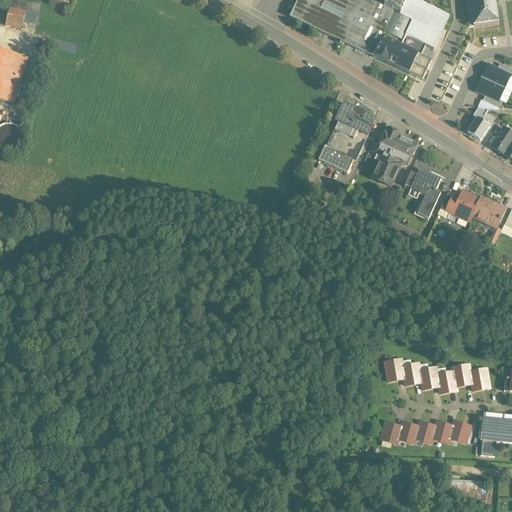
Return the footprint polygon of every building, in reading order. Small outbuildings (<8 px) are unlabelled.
[(38,12),(40,3),(27,0),(25,0),(9,0),(9,6),(5,21),(14,22),(22,23),(22,20),(35,22),(38,12)] [(377,0),(298,0),(290,17),(336,39),(335,41),(342,44),(343,42),(355,48),(377,0)] [(387,1),(385,0),(377,0),(355,48),(366,53),(380,22),(381,23),(384,18),(385,14),(388,9),(384,7),(387,1)] [(406,0),(400,15),(394,12),(391,17),(389,21),(386,28),(377,46),(372,43),(368,53),(409,73),(418,54),(421,47),(432,53),(449,16),(414,0),(406,0)] [(387,0),(387,1),(384,7),(388,9),(394,12),(400,15),(406,0),(387,0)] [(469,0),(473,26),(498,22),(494,0),(469,0)] [(394,12),(388,9),(385,14),(391,17),(394,12)] [(381,23),(380,26),(386,28),(389,21),(384,18),(381,23)] [(0,88),(12,49),(0,45),(0,88)] [(12,49),(0,88),(0,96),(14,101),(28,54),(12,49)] [(418,54),(409,73),(422,79),(431,60),(418,54)] [(511,68),(500,63),(498,69),(510,74),(510,76),(511,76),(511,68)] [(510,76),(510,74),(498,69),(488,64),(482,77),(504,88),(510,76)] [(499,99),(504,88),(482,77),(476,91),(486,95),(498,101),(499,99)] [(498,101),(486,95),(483,100),(499,108),(502,101),(499,99),(498,101)] [(374,118),(342,103),(334,120),(339,122),(327,147),(346,155),(358,131),(367,135),(374,118)] [(487,109),(478,108),(473,115),(476,117),(468,131),(481,139),(489,125),(486,123),(488,119),(483,116),(487,109)] [(511,132),(503,127),(491,146),(504,154),(511,140),(511,132)] [(400,134),(388,128),(387,128),(388,128),(382,141),(381,141),(381,142),(377,150),(384,153),(381,159),(380,159),(372,177),(390,186),(399,167),(398,167),(401,161),(406,164),(409,158),(409,157),(415,144),(416,144),(416,143),(400,135),(400,134)] [(358,131),(346,155),(353,159),(355,160),(367,135),(358,131)] [(319,160),(347,173),(353,159),(346,155),(327,147),(325,146),(319,160)] [(441,178),(419,168),(417,173),(411,186),(412,186),(412,185),(426,192),(417,211),(429,217),(440,192),(436,190),(437,189),(436,189),(441,178)] [(411,170),(405,183),(411,186),(417,173),(411,170)] [(480,198),(463,190),(459,197),(453,194),(448,205),(450,206),(460,210),(458,215),(458,216),(470,221),(472,215),(480,198)] [(448,192),(440,208),(447,212),(450,206),(448,205),(453,194),(448,192)] [(480,198),(472,215),(495,226),(496,226),(497,226),(502,214),(497,212),(500,205),(481,196),(480,198)] [(460,210),(450,206),(447,212),(458,217),(458,216),(458,215),(460,210)] [(447,212),(440,208),(438,214),(445,217),(447,212)] [(511,227),(507,225),(504,231),(501,229),(501,231),(511,236),(511,227)] [(495,226),(488,241),(494,244),(501,228),(497,226),(496,226),(495,226)] [(401,358),(385,361),(388,379),(405,376),(402,365),(401,358)] [(419,362),(402,365),(405,376),(406,383),(422,380),(420,369),(419,362)] [(469,363),(453,366),(453,370),(456,385),(472,382),(470,370),(469,363)] [(436,366),(420,369),(422,380),(423,387),(439,384),(437,373),(436,366)] [(487,367),(470,370),(472,382),(473,389),(490,386),(487,367)] [(453,370),(437,373),(439,384),(441,391),(457,388),(456,385),(453,370)] [(511,420),(491,418),(491,419),(483,419),(482,419),(480,438),(482,438),(481,453),(495,455),(496,440),(511,441),(511,420)] [(402,425),(386,420),(381,438),(397,442),(398,437),(402,425)] [(419,425),(403,420),(402,425),(398,437),(414,442),(415,437),(419,425)] [(436,425),(420,420),(419,425),(415,437),(431,442),(432,437),(436,425)] [(453,424),(437,420),(436,425),(432,437),(448,441),(450,437),(453,424)] [(471,424),(455,420),(453,424),(450,437),(466,441),(471,424)] [(482,482),(448,480),(446,500),(481,502),(482,482)]
